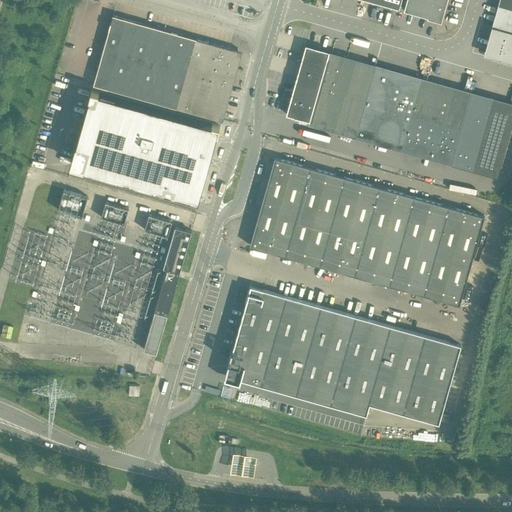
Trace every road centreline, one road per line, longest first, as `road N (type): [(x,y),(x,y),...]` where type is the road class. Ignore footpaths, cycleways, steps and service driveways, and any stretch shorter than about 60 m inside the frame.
road 1 (tertiary): [(135,465),(272,490),(511,501)]
road 2 (unclassified): [(214,225),(159,415),(135,465)]
